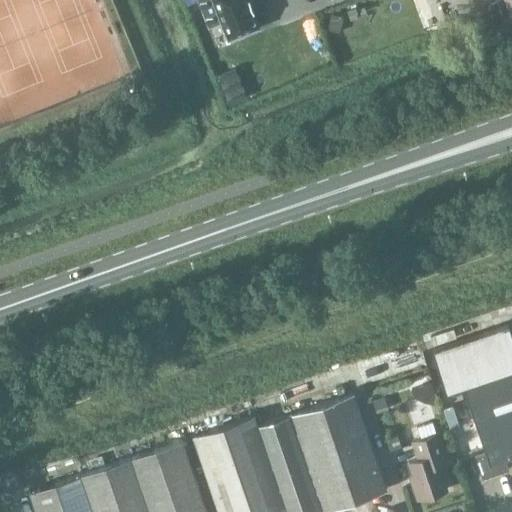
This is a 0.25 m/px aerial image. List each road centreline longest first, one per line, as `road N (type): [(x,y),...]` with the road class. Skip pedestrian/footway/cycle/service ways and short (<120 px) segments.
road 1 (primary): [(0,310),(370,180)]
road 2 (primary): [(511,122),(370,180)]
road 3 (primary): [(370,180),(511,144)]
road 4 (unknown): [(266,0),(276,14),(300,21),(374,0)]
